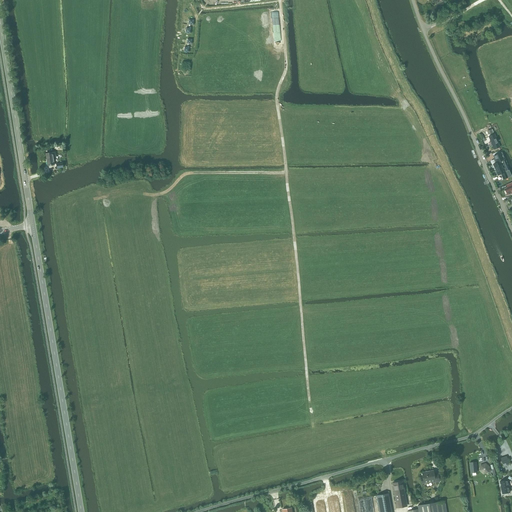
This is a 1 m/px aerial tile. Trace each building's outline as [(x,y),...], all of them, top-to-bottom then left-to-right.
[(489,136),(493,145),(498,143),(494,134),(489,136)] [(48,165),(55,164),(54,158),(56,158),(55,152),(46,154),(48,165)] [(497,163),(493,164),(495,170),(503,167),(501,162),(502,162),(501,159),(504,158),(502,153),(494,156),(497,163)] [(503,167),(495,170),(498,176),(501,174),(503,179),(508,177),(506,172),(508,171),(506,166),(503,167)] [(507,456),(500,458),(502,464),(506,463),(507,466),(510,465),(507,456)] [(476,462),(469,463),(470,473),(477,473),(476,462)] [(483,474),(488,472),(490,467),(486,464),(481,465),(479,471),(483,474)] [(434,475),(433,471),(422,473),(423,477),(421,478),(422,484),(434,482),(434,483),(439,482),(438,474),(434,475)] [(502,494),(511,493),(508,480),(499,482),(502,494)] [(408,507),(404,486),(403,486),(402,481),(393,483),(397,508),(408,507)] [(379,511),(391,511),(388,494),(377,496),(379,511)] [(418,509),(407,511),(446,511),(444,501),(440,502),(417,506),(418,509)]
